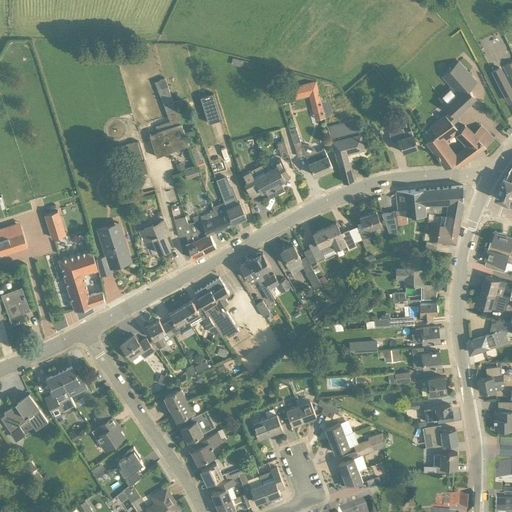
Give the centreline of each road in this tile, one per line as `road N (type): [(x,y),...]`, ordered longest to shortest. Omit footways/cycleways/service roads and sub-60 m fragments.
road 1 (tertiary): [(81,328),(244,238),(350,191),(411,176),(489,179)]
road 2 (secondary): [(476,511),(456,288),(478,205)]
road 3 (residential): [(201,511),(81,328)]
